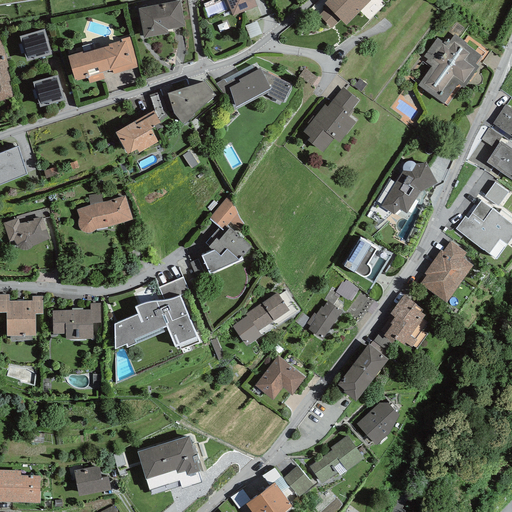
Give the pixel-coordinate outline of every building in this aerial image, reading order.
[(254,0),(225,0),(233,16),(257,6),(254,0)] [(327,0),(324,3),(328,7),(319,16),(332,28),(340,20),(346,25),(371,0),(327,0)] [(180,1),(138,9),(144,38),(168,34),(167,30),(185,27),(180,1)] [(251,40),(263,36),(258,25),(247,29),(251,40)] [(45,29),(19,36),(26,62),(52,55),(45,29)] [(0,101),(13,97),(8,81),(10,81),(6,68),(9,67),(0,34),(0,101)] [(432,66),(418,86),(443,104),(444,103),(447,105),(461,86),(463,88),(479,66),(476,64),(482,56),(466,44),(467,43),(454,34),(449,42),(446,39),(444,42),(437,38),(423,56),(428,60),(426,62),(432,66)] [(82,52),(67,56),(74,80),(87,76),(102,72),(109,70),(109,72),(112,71),(113,74),(139,67),(130,36),(121,39),(121,41),(108,45),(109,46),(83,53),(82,52)] [(226,82),(256,67),(254,64),(224,79),(226,82)] [(230,98),(234,111),(268,93),(267,95),(283,103),(292,85),(260,68),(257,70),(256,67),(226,82),(224,79),(216,84),(227,100),(230,98)] [(104,79),(102,72),(87,76),(89,83),(104,79)] [(307,72),(302,78),(317,90),(321,84),(307,72)] [(57,75),(32,82),(40,107),(65,100),(57,75)] [(361,92),(366,84),(359,79),(354,86),(361,92)] [(174,114),(182,123),(183,123),(184,124),(194,116),(193,114),(215,95),(204,82),(167,94),(174,114)] [(352,109),(359,100),(343,88),(333,100),(350,115),(354,110),(352,109)] [(324,105),(303,132),(310,138),(308,140),(322,152),(334,138),(339,142),(355,122),(348,117),(350,115),(333,100),(327,107),(324,105)] [(511,109),(505,104),(493,124),(511,136),(511,109)] [(154,111),(115,133),(127,154),(137,150),(139,153),(158,142),(151,130),(155,127),(154,126),(160,123),(154,111)] [(494,148),(502,137),(489,128),(481,139),(494,148)] [(511,148),(501,141),(487,162),(511,179),(511,148)] [(0,184),(28,175),(17,147),(0,153),(0,184)] [(192,169),(198,165),(189,151),(182,156),(192,169)] [(382,205),(381,207),(394,215),(399,210),(407,214),(420,192),(437,183),(426,162),(422,164),(416,164),(415,163),(413,162),(410,161),(408,162),(405,163),(404,165),(403,167),(403,169),(403,171),(396,183),(382,205)] [(376,201),(382,205),(396,183),(389,179),(376,201)] [(498,206),(507,192),(495,183),(485,197),(498,206)] [(93,204),(103,202),(101,193),(88,195),(90,205),(93,204)] [(240,236),(236,232),(244,223),(240,219),(238,213),(228,195),(209,219),(219,228),(206,243),(209,246),(208,247),(213,251),(201,255),(209,275),(243,260),(242,258),(251,247),(239,236),(240,236)] [(90,205),(76,210),(79,218),(78,220),(78,222),(77,224),(78,226),(78,227),(79,229),(80,230),(82,231),(83,232),(85,233),(87,233),(89,233),(91,233),(92,232),(94,231),(95,231),(96,229),(108,227),(133,219),(125,196),(106,202),(103,202),(93,204),(90,205)] [(465,217),(456,229),(483,250),(497,259),(511,238),(511,224),(481,201),(468,219),(465,217)] [(18,218),(3,223),(9,242),(13,241),(17,246),(18,247),(19,249),(21,249),(25,250),(26,250),(29,250),(30,249),(32,248),(33,247),(49,239),(42,217),(33,219),(33,221),(19,223),(18,218)] [(360,239),(344,267),(361,276),(363,277),(367,277),(369,276),(371,274),(371,272),(372,269),(371,267),(370,266),(369,264),(377,249),(360,239)] [(426,276),(420,284),(446,302),(472,266),(462,258),(466,253),(450,242),(443,252),(441,250),(424,274),(426,276)] [(159,287),(165,300),(171,299),(180,295),(189,292),(183,277),(159,287)] [(359,289),(345,280),(344,282),(342,281),(337,290),(335,292),(340,296),(348,301),(349,300),(351,302),(359,289)] [(328,301),(333,305),(340,296),(335,292),(337,290),(332,287),(324,300),(327,302),(328,301)] [(232,327),(246,346),(261,336),(258,331),(289,310),(277,293),(245,315),(246,316),(232,327)] [(9,294),(0,294),(0,312),(6,312),(6,336),(10,336),(10,340),(31,340),(31,336),(35,336),(35,314),(43,314),(43,296),(32,296),(32,301),(9,301),(9,294)] [(138,314),(114,324),(115,349),(126,344),(127,348),(136,344),(134,340),(166,326),(176,348),(179,346),(181,350),(199,342),(180,295),(171,299),(165,300),(159,301),(151,301),(143,304),(135,307),(138,314)] [(391,325),(383,336),(392,343),(395,339),(404,345),(405,343),(412,347),(417,340),(416,339),(428,324),(422,320),(426,315),(422,312),(423,310),(417,305),(417,304),(404,295),(389,314),(394,318),(390,324),(391,325)] [(310,326),(308,329),(322,339),(342,311),(333,305),(328,301),(327,302),(323,308),(321,307),(316,314),(314,312),(306,324),(310,326)] [(90,303),(90,310),(93,310),(93,323),(101,323),(100,303),(90,303)] [(90,310),(52,311),(52,335),(66,334),(66,339),(93,339),(93,323),(93,310),(90,310)] [(309,318),(302,312),(295,321),(302,328),(309,318)] [(386,350),(392,343),(383,336),(379,333),(373,341),(386,350)] [(383,355),(386,350),(373,341),(370,345),(383,355)] [(370,345),(368,344),(336,385),(343,391),(343,392),(356,402),(389,359),(383,355),(370,345)] [(255,386),(272,400),(282,388),(292,395),(305,377),(278,355),(255,386)] [(379,403),(356,424),(376,446),(389,434),(399,415),(388,403),(379,403)] [(189,436),(137,452),(145,479),(149,490),(179,481),(181,489),(201,482),(198,472),(202,471),(199,461),(194,445),(192,446),(189,436)] [(347,436),(331,448),(332,450),(309,466),(322,484),(338,473),(340,476),(364,459),(347,436)] [(122,452),(113,454),(117,467),(125,464),(122,452)] [(99,466),(74,471),(78,496),(111,490),(109,477),(101,479),(99,466)] [(297,466),(283,478),(290,487),(299,497),(314,485),(297,466)] [(21,471),(0,470),(0,501),(39,503),(40,477),(20,475),(21,471)] [(283,478),(281,476),(274,482),(282,493),(290,487),(283,478)] [(274,482),(246,504),(251,511),(283,511),(292,506),(282,493),(274,482)]
